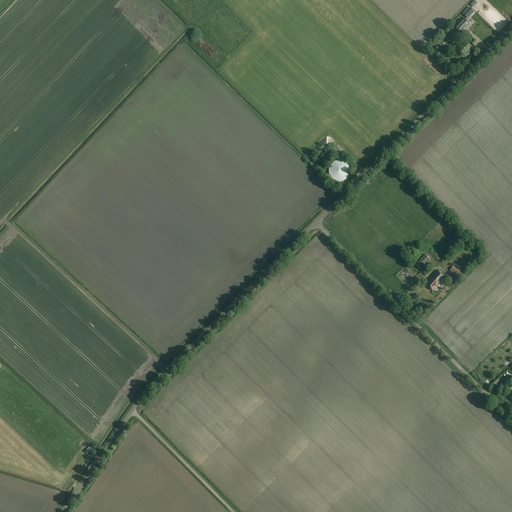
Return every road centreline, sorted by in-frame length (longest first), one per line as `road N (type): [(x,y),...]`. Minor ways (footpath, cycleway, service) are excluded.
road 1 (unclassified): [(511,420),(315,222)]
road 2 (unclassified): [(315,222),(511,27)]
road 3 (unclassified): [(132,410),(315,222)]
road 4 (unclassified): [(233,511),(132,410)]
road 5 (unclassified): [(63,511),(132,410)]
